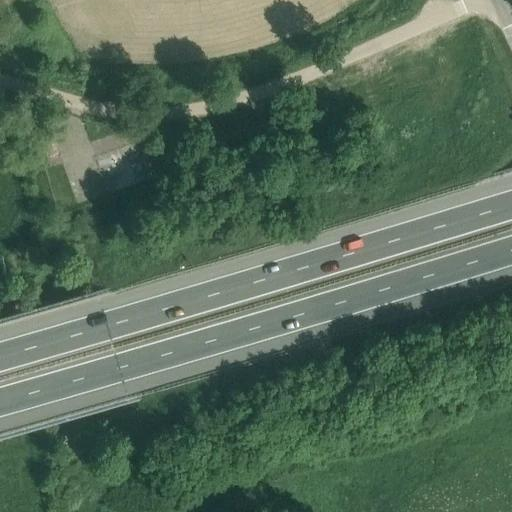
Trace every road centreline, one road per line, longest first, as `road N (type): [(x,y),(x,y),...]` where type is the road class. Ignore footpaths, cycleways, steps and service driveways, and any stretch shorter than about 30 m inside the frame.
road 1 (motorway): [(0,403),(511,248)]
road 2 (motorway): [(511,203),(0,357)]
road 3 (unclassified): [(479,0),(260,91),(192,109),(109,110),(0,80)]
